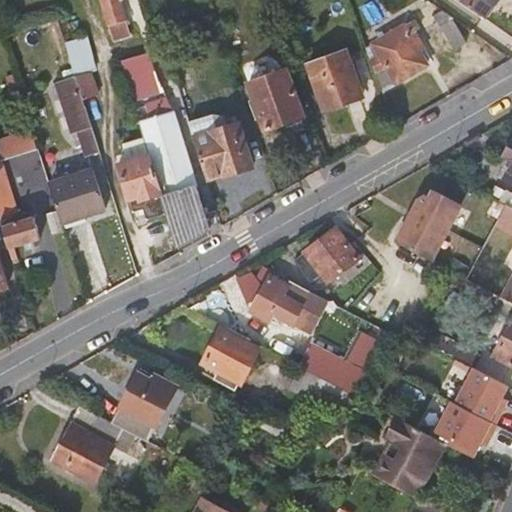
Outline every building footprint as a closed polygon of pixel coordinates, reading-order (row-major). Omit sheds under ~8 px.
[(123,0),(116,0),(108,3),(119,42),(135,37),(123,0)] [(462,0),(487,17),(498,1),(495,0),(462,0)] [(454,21),(443,27),(456,51),(467,45),(454,21)] [(380,56),(372,60),(383,92),(428,66),(422,53),(427,50),(418,32),(421,30),(416,22),(374,45),(380,56)] [(143,54),(124,59),(131,80),(149,74),(143,54)] [(362,99),(346,54),(308,67),(324,113),(362,99)] [(84,64),(69,68),(73,78),(76,89),(80,100),(94,96),(84,64)] [(286,70),(251,83),(267,129),(304,116),(286,70)] [(83,109),(80,100),(76,89),(73,78),(53,84),(70,134),(76,132),(84,157),(97,152),(94,144),(83,109)] [(55,135),(43,99),(26,104),(38,141),(55,135)] [(227,126),(222,113),(188,125),(192,138),(227,126)] [(176,115),(144,124),(153,153),(171,214),(180,246),(212,230),(176,115)] [(227,126),(192,138),(203,169),(208,184),(252,169),(237,123),(227,126)] [(40,155),(32,129),(16,134),(24,161),(40,155)] [(149,220),(171,214),(153,153),(118,164),(133,212),(145,209),(149,220)] [(53,196),(55,202),(61,222),(106,207),(98,182),(94,169),(49,184),(53,196)] [(11,204),(0,170),(0,216),(9,247),(42,237),(35,217),(29,218),(27,213),(20,215),(16,203),(11,204)] [(397,242),(432,261),(462,206),(434,190),(430,199),(425,196),(420,199),(397,242)] [(61,222),(55,202),(33,209),(35,217),(42,237),(64,230),(61,222)] [(511,223),(511,207),(507,204),(500,217),(511,223)] [(336,229),(292,264),(309,286),(325,274),(331,282),(365,256),(355,242),(349,245),(336,229)] [(0,290),(9,288),(0,258),(0,290)] [(488,303),(493,294),(467,280),(454,273),(450,283),(488,303)] [(275,314),(293,324),(308,292),(290,281),(288,286),(271,277),(252,314),(269,323),(275,314)] [(511,279),(502,298),(511,303),(511,279)] [(308,332),(325,300),(308,292),(293,324),(308,332)] [(511,321),(494,357),(511,366),(511,321)] [(221,332),(204,365),(221,374),(216,384),(238,395),(260,353),(221,332)] [(323,379),(333,384),(348,393),(355,379),(308,354),(302,368),(323,379)] [(289,391),(311,402),(323,379),(302,368),(289,391)] [(509,388),(475,369),(456,405),(496,426),(506,408),(500,406),(509,388)] [(140,373),(111,422),(124,428),(148,441),(179,388),(157,375),(154,380),(140,373)] [(340,417),(352,395),(348,393),(333,384),(323,379),(311,402),(340,417)] [(491,442),(498,427),(496,426),(456,405),(452,403),(436,434),(476,455),(485,438),(491,442)] [(96,483),(124,428),(111,422),(94,412),(81,405),(53,459),(96,483)] [(421,432),(411,451),(418,454),(398,490),(426,505),(439,511),(440,511),(469,458),(434,438),(421,432)] [(436,434),(434,438),(469,458),(474,460),(476,455),(436,434)] [(411,451),(392,486),(398,490),(418,454),(411,451)] [(250,511),(213,492),(202,511),(250,511)]
